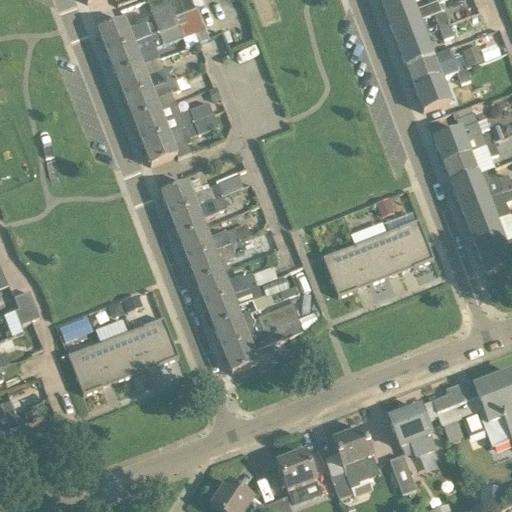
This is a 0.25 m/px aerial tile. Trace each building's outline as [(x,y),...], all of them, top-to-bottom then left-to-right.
[(198,21),(189,0),(156,0),(148,3),(155,24),(128,35),(123,24),(97,34),(106,56),(198,21)] [(384,0),(379,2),(388,25),(414,15),(410,5),(423,0),(436,0),(438,5),(451,0),(384,0)] [(414,15),(417,25),(440,16),(437,6),(414,15)] [(396,48),(422,38),(417,25),(414,15),(388,25),(396,48)] [(438,32),(448,28),(443,16),(433,20),(438,32)] [(203,35),(198,21),(106,56),(115,79),(141,69),(158,62),(155,52),(203,35)] [(453,40),(448,28),(438,32),(442,44),(453,40)] [(405,71),(431,61),(422,38),(396,48),(405,71)] [(461,60),(465,71),(484,64),(478,49),(459,56),(461,60)] [(466,73),(465,71),(461,60),(453,63),(434,70),(431,61),(405,71),(414,93),(440,83),(457,77),(466,73)] [(176,82),(176,81),(171,69),(145,80),(141,69),(115,79),(124,102),(149,92),(176,82)] [(470,84),(466,73),(457,77),(461,88),(470,84)] [(157,113),(174,106),(170,97),(181,93),(176,82),(149,92),(124,102),(133,125),(158,115),(157,113)] [(423,116),(448,106),(440,83),(414,93),(423,116)] [(212,105),(219,102),(215,91),(207,94),(212,105)] [(157,113),(158,115),(133,125),(141,147),(167,137),(213,120),(208,107),(179,117),(175,107),(174,107),(174,106),(157,113)] [(442,166),(467,156),(484,149),(493,146),(502,142),(498,130),(489,133),(480,137),(476,127),(472,116),(470,117),(468,111),(453,117),(459,133),(433,143),(442,166)] [(173,154),(187,148),(191,147),(189,142),(217,132),(213,120),(167,137),(141,147),(150,170),(176,160),(173,154)] [(480,137),(489,133),(485,123),(476,127),(480,137)] [(506,139),(511,135),(510,129),(503,127),(499,132),(501,138),(506,139)] [(499,158),(493,146),(484,149),(488,162),(499,158)] [(442,166),(451,188),(476,178),(467,156),(442,166)] [(160,197),(169,219),(194,209),(222,199),(241,192),(236,178),(216,186),(216,188),(208,191),(207,188),(189,195),(185,187),(160,197)] [(485,201),(511,191),(507,181),(507,179),(497,182),(480,189),(476,178),(451,188),(459,211),(485,201)] [(511,193),(511,191),(485,201),(459,211),(468,234),(494,224),(493,222),(489,213),(505,207),(511,204),(511,193)] [(194,209),(169,219),(178,242),(203,232),(200,223),(218,216),(217,215),(226,212),(222,199),(194,209)] [(391,214),(387,203),(377,207),(381,218),(391,214)] [(511,224),(509,218),(494,224),(468,234),(477,257),(503,247),(511,243),(511,224)] [(418,225),(386,238),(400,277),(402,276),(401,274),(412,270),(413,272),(433,264),(418,225)] [(245,228),(233,233),(225,236),(224,235),(207,242),(203,232),(178,242),(187,264),(212,255),(250,239),(245,228)] [(187,264),(196,287),(221,277),(217,268),(234,262),(234,260),(263,249),(258,236),(250,239),(212,255),(187,264)] [(386,238),(354,250),(369,289),(389,282),(388,279),(399,275),(400,277),(386,238)] [(485,279),(511,269),(511,243),(503,247),(477,257),(485,279)] [(354,250),(322,263),(337,301),(357,294),(357,291),(368,287),(369,289),(354,250)] [(224,286),(221,277),(196,287),(205,310),(230,300),(261,288),(275,282),(271,271),(252,278),(251,277),(242,280),(241,279),(224,286)] [(234,311),(251,304),(265,299),(261,288),(230,300),(205,310),(213,332),(238,322),(238,321),(234,311)] [(283,303),(289,301),(295,298),(297,298),(294,291),(292,292),(280,296),(283,303)] [(12,302),(17,313),(13,315),(19,330),(32,325),(38,323),(27,296),(12,302)] [(283,303),(273,307),(266,310),(268,317),(256,322),(256,323),(252,325),(249,317),(238,321),(238,322),(213,332),(222,355),(247,345),(298,325),(298,324),(289,301),(283,303)] [(122,317),(118,307),(108,311),(112,321),(122,317)] [(312,318),(298,324),(298,325),(301,334),(317,328),(312,318)] [(131,336),(146,375),(147,374),(146,372),(157,368),(158,370),(178,362),(163,324),(131,336)] [(302,337),(301,334),(298,325),(247,345),(222,355),(231,377),(256,368),(252,357),(302,337)] [(78,341),(72,326),(59,331),(64,346),(78,341)] [(146,375),(131,336),(99,348),(115,387),(134,379),(133,377),(144,373),(145,375),(146,375)] [(115,387),(99,348),(67,361),(82,400),(102,392),(101,389),(113,385),(114,387),(115,387)] [(473,391),(477,402),(472,404),(476,414),(481,412),(481,413),(477,415),(478,416),(484,434),(491,451),(511,443),(511,375),(511,376),(473,391)] [(477,402),(473,391),(471,385),(469,386),(472,391),(465,394),(464,392),(459,390),(445,395),(448,401),(432,407),(433,411),(429,412),(433,423),(438,422),(441,431),(442,431),(456,425),(462,423),(468,440),(484,434),(478,416),(477,415),(481,413),(481,412),(476,414),(472,404),(477,402)] [(0,409),(5,421),(15,418),(10,405),(0,409)] [(433,423),(429,412),(421,415),(420,411),(388,424),(399,451),(410,447),(416,460),(435,453),(429,440),(431,439),(426,426),(433,423)] [(19,429),(15,418),(5,421),(10,433),(19,429)] [(360,433),(360,434),(333,445),(332,444),(331,445),(342,472),(343,477),(330,482),(338,504),(352,498),(350,493),(359,489),(358,487),(379,479),(361,433),(360,433)] [(275,467),(286,496),(315,485),(304,456),(275,467)] [(415,494),(402,460),(388,465),(401,499),(415,494)] [(209,511),(210,511),(247,511),(253,504),(226,486),(209,511)] [(502,490),(480,489),(479,510),(501,511),(502,490)] [(276,505),(278,511),(292,511),(288,500),(276,505)]
